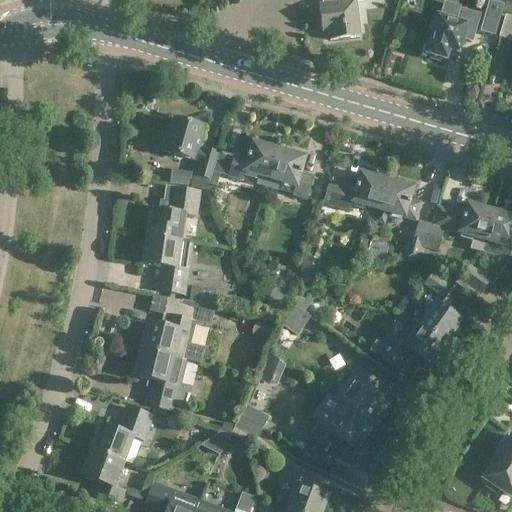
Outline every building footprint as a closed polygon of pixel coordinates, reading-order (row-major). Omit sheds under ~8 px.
[(320,0),(321,4),(318,5),(321,28),(328,27),(329,41),(359,37),(355,1),(368,0),(320,0)] [(494,34),(500,15),(502,6),(489,2),(480,30),(494,34)] [(479,17),(459,11),(456,23),(437,18),(426,54),(429,55),(427,58),(441,62),(442,58),(444,59),(445,57),(455,59),(461,39),(471,42),(479,17)] [(511,38),(511,18),(511,19),(505,17),(499,37),(511,41),(511,38)] [(174,120),(170,136),(162,133),(157,151),(191,160),(201,162),(196,176),(209,180),(210,174),(216,154),(204,150),(203,153),(194,151),(200,128),(174,120)] [(276,150),(251,143),(246,158),(234,154),(228,178),(240,181),(243,172),(258,177),(256,185),(266,188),(276,150)] [(266,188),(277,191),(280,183),(295,187),(293,196),(305,199),(312,176),(300,173),(304,158),(276,150),(266,188)] [(209,180),(208,184),(215,186),(218,175),(211,173),(209,180)] [(385,181),(359,174),(355,189),(329,181),(322,204),(348,212),(351,203),(376,210),(385,181)] [(376,210),(377,211),(373,224),(382,226),(386,213),(415,222),(420,204),(409,200),(412,189),(385,181),(376,210)] [(145,237),(180,242),(184,216),(195,217),(199,193),(171,189),(168,206),(170,207),(169,213),(150,210),(145,237)] [(432,226),(431,226),(424,249),(436,252),(443,230),(472,239),(469,250),(481,253),(492,212),(466,205),(463,216),(437,208),(432,226)] [(511,218),(492,212),(481,253),(507,260),(511,244),(511,218)] [(422,248),(424,249),(431,226),(418,222),(412,245),(406,243),(400,264),(419,259),(422,248)] [(155,292),(184,296),(191,244),(180,242),(145,237),(141,265),(161,268),(160,274),(158,274),(155,292)] [(300,267),(298,279),(312,282),(315,270),(300,267)] [(460,281),(479,294),(489,280),(469,267),(460,281)] [(286,273),(283,285),(292,288),(296,276),(286,273)] [(418,325),(418,326),(445,344),(460,322),(444,311),(457,292),(446,285),(430,275),(424,284),(440,295),(418,325)] [(150,324),(143,351),(184,361),(194,320),(209,324),(213,310),(170,299),(163,327),(150,324)] [(310,318),(291,305),(277,324),(296,337),(310,318)] [(412,321),(396,344),(411,354),(429,366),(445,344),(418,326),(418,325),(412,321)] [(411,354),(396,344),(386,337),(380,346),(375,342),(368,351),(399,372),(411,354)] [(184,361),(143,351),(137,378),(150,381),(143,406),(171,413),(184,361)] [(264,358),(255,378),(275,386),(284,366),(264,358)] [(334,401),(369,425),(377,413),(381,416),(388,405),(372,393),(375,388),(377,389),(380,385),(357,369),(334,401)] [(369,425),(334,401),(312,433),(335,449),(338,445),(336,444),(340,439),(353,448),(369,425)] [(261,430),(267,419),(245,407),(239,418),(261,430)] [(120,427),(118,432),(104,427),(94,453),(122,463),(132,438),(143,442),(152,418),(125,408),(119,425),(120,427)] [(239,418),(233,429),(255,441),(261,430),(239,418)] [(168,419),(165,427),(178,431),(181,424),(168,419)] [(222,424),(220,432),(229,434),(231,426),(222,424)] [(500,459),(500,458),(511,466),(511,440),(509,445),(507,443),(506,445),(502,445),(498,452),(499,455),(498,457),(500,459)] [(122,463),(94,453),(89,467),(85,465),(80,477),(99,484),(97,490),(95,490),(93,494),(120,504),(124,493),(113,489),(122,463)] [(488,480),(485,484),(486,488),(496,494),(500,493),(502,490),(511,496),(511,466),(500,458),(500,459),(494,468),(490,467),(486,474),(488,477),(486,479),(488,480)] [(285,510),(289,511),(316,511),(323,495),(308,490),(310,484),(313,484),(315,479),(288,469),(283,481),(294,485),(285,510)] [(152,483),(141,510),(146,511),(194,511),(199,501),(185,496),(162,487),(152,483)] [(194,511),(226,511),(224,511),(199,501),(194,511)]
